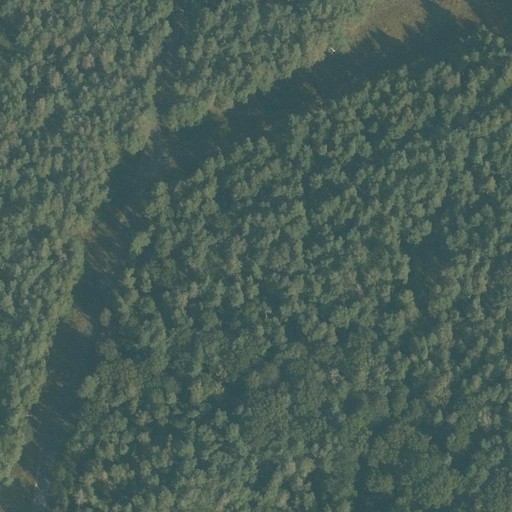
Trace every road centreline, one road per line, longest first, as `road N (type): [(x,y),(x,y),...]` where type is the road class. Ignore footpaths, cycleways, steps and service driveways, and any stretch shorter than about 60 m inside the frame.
road 1 (track): [(189,0),(49,511)]
road 2 (track): [(511,16),(259,128),(174,158),(151,157)]
